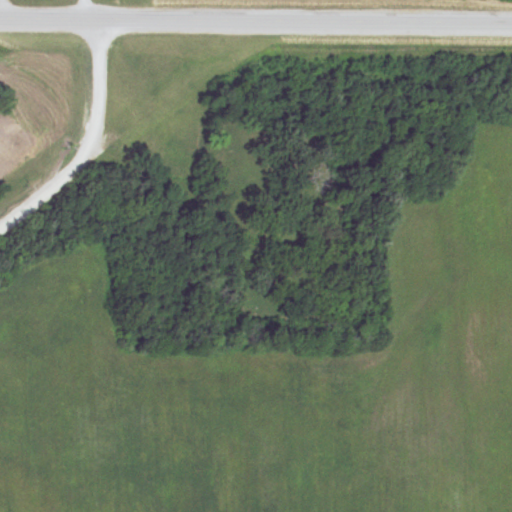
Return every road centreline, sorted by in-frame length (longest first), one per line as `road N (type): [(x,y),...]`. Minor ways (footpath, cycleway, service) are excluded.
road 1 (secondary): [(511,25),(0,20)]
road 2 (residential): [(0,235),(95,150),(100,20)]
